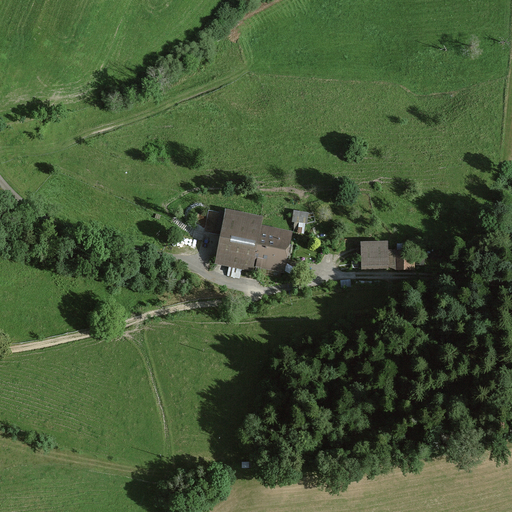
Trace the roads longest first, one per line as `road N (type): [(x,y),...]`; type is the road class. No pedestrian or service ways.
road 1 (track): [(0,352),(261,290)]
road 2 (track): [(335,278),(457,276),(511,285)]
